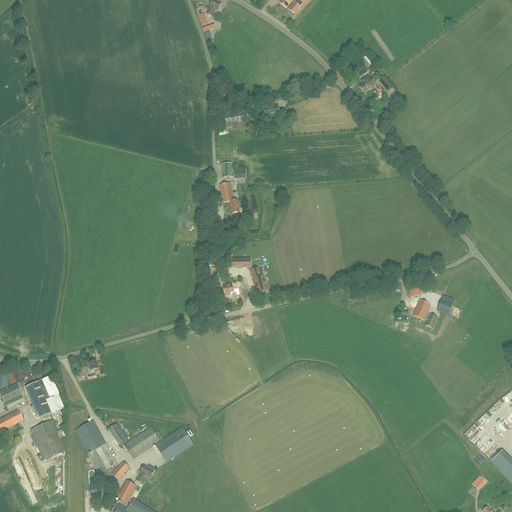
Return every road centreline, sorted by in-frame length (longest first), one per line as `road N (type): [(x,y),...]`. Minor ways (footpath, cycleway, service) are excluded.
road 1 (unclassified): [(0,357),(49,360),(438,269),(475,251)]
road 2 (unclassified): [(475,251),(315,56),(234,0)]
